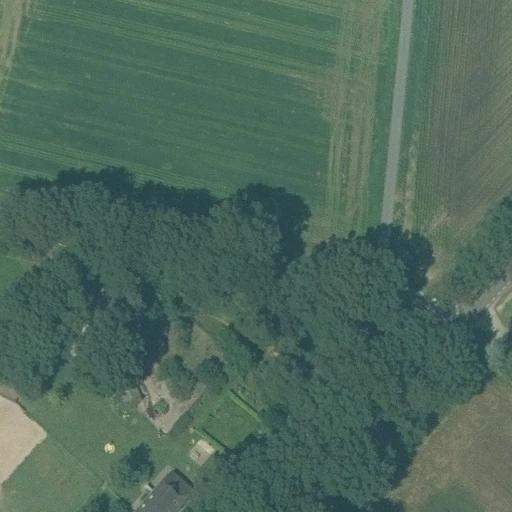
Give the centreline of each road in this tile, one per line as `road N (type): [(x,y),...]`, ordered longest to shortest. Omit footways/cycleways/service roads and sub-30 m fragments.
road 1 (unclassified): [(385,286),(0,203)]
road 2 (unclassified): [(405,0),(379,263),(385,286)]
road 3 (tertiary): [(283,511),(463,322)]
